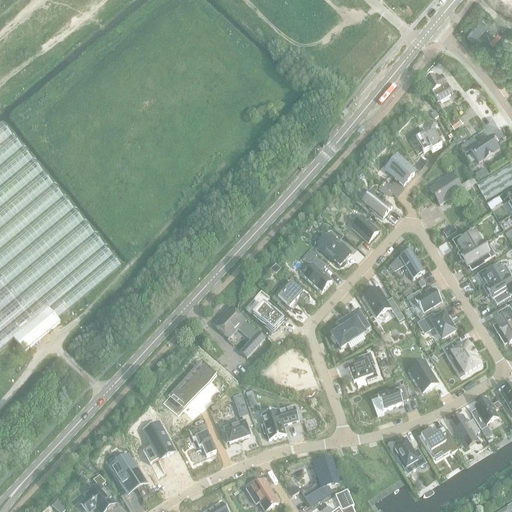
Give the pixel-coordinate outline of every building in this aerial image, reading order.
[(488,25),(482,20),(467,37),(473,42),(488,25)] [(434,95),(439,103),(453,95),(442,76),(435,80),(432,75),(425,79),(432,91),(433,91),(435,95),(434,95)] [(443,112),(438,105),(434,107),(439,114),(443,112)] [(458,119),(449,125),(450,126),(453,130),(454,132),(462,126),(458,119)] [(2,124),(0,125),(0,351),(14,340),(50,310),(60,323),(69,315),(67,312),(120,267),(2,124)] [(429,132),(415,140),(424,155),(430,151),(432,155),(442,149),(434,135),(432,136),(429,132)] [(474,140),(461,148),(465,154),(470,151),(478,165),(483,162),(484,162),(494,155),(494,154),(499,151),(491,137),(477,146),(474,140)] [(389,160),(376,173),(387,183),(393,177),(403,187),(414,176),(398,160),(394,164),(389,160)] [(477,185),(475,186),(485,203),(511,187),(511,168),(511,166),(477,185)] [(486,168),(476,174),(479,179),(488,173),(486,168)] [(440,206),(462,192),(452,176),(438,185),(429,190),(440,206)] [(373,193),(364,203),(382,221),(392,211),(386,206),(388,203),(380,196),(378,198),(373,193)] [(500,196),(488,204),(491,209),(503,202),(500,196)] [(351,229),(368,244),(378,233),(362,218),(351,229)] [(453,227),(448,230),(452,236),(457,232),(453,227)] [(329,238),(319,250),(327,257),(328,256),(340,267),(350,256),(334,242),(336,239),(330,233),(327,236),(329,238)] [(463,242),(458,246),(464,256),(461,258),(462,258),(482,245),(476,235),(470,238),(468,234),(461,238),(463,242)] [(482,245),(462,258),(468,268),(482,259),(484,263),(495,257),(487,243),(482,245)] [(310,250),(303,257),(310,263),(313,267),(304,277),(321,294),(332,283),(320,272),(325,267),(314,258),(316,256),(310,250)] [(403,254),(396,262),(402,268),(404,267),(405,268),(413,281),(425,274),(411,252),(404,255),(403,254)] [(489,276),(483,280),(489,290),(508,279),(511,277),(505,266),(495,272),(493,268),(486,272),(489,276)] [(489,290),(487,291),(487,292),(490,297),(493,302),(493,301),(497,307),(511,298),(510,297),(511,295),(511,285),(508,279),(489,290)] [(278,298),(278,299),(295,315),(296,315),(290,309),(299,300),(302,303),(307,298),(309,300),(292,284),(291,284),(289,287),(280,296),(278,298)] [(378,289),(364,298),(376,319),(390,310),(393,314),(399,324),(404,320),(398,311),(392,300),(386,303),(378,289)] [(419,292),(412,296),(415,301),(423,315),(423,314),(441,303),(441,304),(442,303),(434,290),(433,290),(422,297),(419,292)] [(261,291),(245,309),(253,316),(263,305),(269,298),(261,291)] [(287,312),(279,304),(277,306),(285,313),(287,312)] [(263,305),(253,316),(272,334),(282,323),(263,305)] [(501,321),(496,324),(509,345),(511,343),(511,312),(509,307),(497,315),(501,321)] [(24,353),(60,323),(50,310),(14,340),(24,353)] [(246,360),(247,359),(264,340),(258,334),(257,335),(244,323),(245,322),(231,310),(222,319),(221,318),(213,326),(228,340),(237,330),(250,342),(240,354),(246,360)] [(343,330),(332,336),(341,349),(364,335),(362,332),(368,328),(358,312),(339,324),(343,330)] [(433,315),(422,322),(429,333),(434,330),(442,342),(455,333),(451,327),(452,326),(451,326),(450,326),(448,323),(449,322),(449,321),(448,322),(444,315),(436,320),(433,315)] [(454,342),(441,350),(446,358),(452,354),(465,375),(479,366),(475,358),(475,357),(474,358),(472,354),(473,354),(472,353),(471,353),(467,345),(459,350),(454,342)] [(76,357),(80,352),(77,348),(72,353),(76,357)] [(360,364),(348,369),(354,384),(366,380),(367,382),(377,378),(373,368),(370,369),(367,362),(372,360),(370,354),(358,359),(360,364)] [(424,362),(409,372),(422,394),(438,385),(424,362)] [(196,392),(207,380),(210,383),(213,380),(200,368),(167,403),(180,415),(199,395),(196,392)] [(511,387),(500,395),(511,413),(511,387)] [(378,399),(383,414),(384,414),(383,413),(402,406),(402,407),(403,406),(402,403),(408,401),(403,388),(395,391),(396,393),(389,396),(387,392),(378,395),(380,400),(379,400),(378,399)] [(240,419),(242,418),(248,416),(241,395),(232,399),(240,419)] [(477,414),(472,417),(480,430),(481,432),(486,440),(493,437),(486,426),(488,425),(499,419),(487,400),(474,408),(476,411),(477,414)] [(286,437),(283,427),(298,423),(299,423),(294,408),(294,409),(278,414),(278,412),(279,412),(278,411),(260,417),(261,417),(264,426),(262,427),(264,436),(267,435),(268,440),(269,442),(268,442),(286,437),(286,436),(286,437)] [(226,436),(224,436),(227,444),(229,443),(229,445),(240,441),(249,438),(246,429),(252,428),(250,423),(248,416),(242,418),(244,425),(238,427),(238,425),(230,428),(231,430),(225,432),(226,436)] [(463,418),(450,425),(462,445),(466,451),(478,444),(479,445),(486,440),(481,432),(480,434),(472,422),(467,425),(463,418)] [(154,447),(143,453),(150,467),(160,462),(161,463),(174,456),(158,425),(148,430),(153,439),(150,440),(154,447)] [(194,428),(188,430),(190,436),(193,442),(195,441),(199,449),(201,448),(206,459),(216,454),(208,434),(201,437),(198,432),(196,433),(194,428)] [(431,432),(421,438),(433,457),(441,452),(444,457),(450,453),(452,455),(458,451),(443,428),(432,435),(431,432)] [(397,448),(394,450),(398,456),(396,458),(400,465),(403,463),(406,469),(414,464),(418,470),(426,464),(418,451),(412,454),(405,443),(403,444),(402,443),(396,447),(397,448)] [(115,456),(108,464),(113,472),(112,473),(126,494),(144,482),(130,461),(127,456),(118,461),(115,456)] [(301,491),(301,492),(310,508),(331,494),(328,488),(338,485),(330,460),(311,466),(311,467),(316,465),(319,474),(317,474),(321,486),(304,496),(301,491)] [(263,481),(247,491),(256,505),(259,503),(264,511),(267,511),(278,505),(263,481)] [(87,501),(85,503),(91,511),(94,510),(96,509),(98,511),(106,511),(107,511),(108,511),(115,507),(100,488),(95,493),(93,491),(86,496),(89,500),(87,501)] [(295,488),(289,493),(292,498),(299,494),(295,488)] [(353,511),(352,508),(354,507),(347,492),(335,497),(341,511),(340,511),(353,511)] [(58,501),(52,507),(56,511),(64,511),(67,510),(58,501)]
